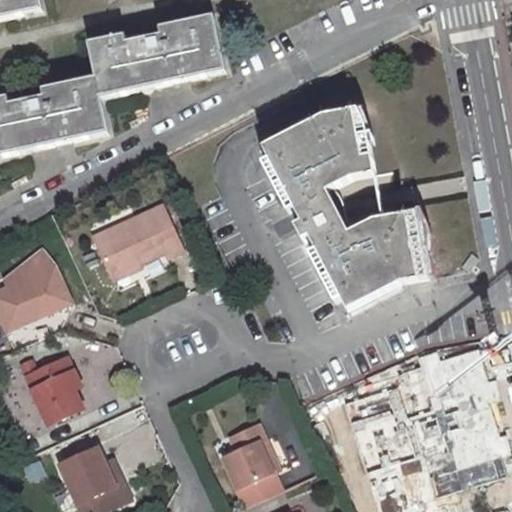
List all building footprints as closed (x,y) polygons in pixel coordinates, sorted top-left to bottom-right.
[(37,0),(0,0),(0,24),(41,16),(37,0)] [(142,38),(90,47),(101,103),(242,74),(235,38),(232,20),(177,30),(179,39),(144,45),(142,38)] [(0,164),(106,142),(96,89),(43,100),(44,107),(10,114),(8,106),(0,107),(0,164)] [(361,111),(354,112),(363,159),(373,158),(370,135),(361,111)] [(263,149),(268,160),(294,210),(301,224),(294,228),(303,244),(309,241),(316,253),(342,301),(348,313),(402,286),(419,283),(408,217),(375,224),(350,237),(327,193),(353,180),(376,177),(373,158),(363,159),(354,112),(325,118),(263,149)] [(268,160),(262,164),(287,213),(294,210),(268,160)] [(162,211),(95,243),(113,281),(165,257),(168,263),(183,256),(162,211)] [(418,215),(408,217),(419,283),(430,280),(418,215)] [(335,305),(342,301),(316,253),(309,257),(335,305)] [(8,294),(0,297),(0,320),(6,332),(40,315),(42,320),(70,306),(53,272),(38,255),(4,287),(8,294)] [(40,315),(6,332),(8,337),(42,320),(40,315)] [(64,363),(25,384),(49,431),(82,414),(72,395),(65,381),(72,377),(64,363)] [(72,377),(65,381),(72,395),(79,391),(72,377)] [(426,387),(384,408),(413,469),(450,452),(429,407),(434,404),(426,387)] [(434,404),(429,407),(450,452),(462,446),(440,402),(434,404)] [(226,459),(251,511),(287,495),(276,473),(262,442),(268,439),(261,425),(232,438),(240,452),(226,459)] [(268,439),(262,442),(276,473),(283,470),(268,439)] [(100,454),(62,472),(81,511),(121,511),(126,510),(107,470),(100,454)] [(44,463),(29,468),(35,483),(50,478),(44,463)] [(117,465),(107,470),(126,510),(135,506),(117,465)]
